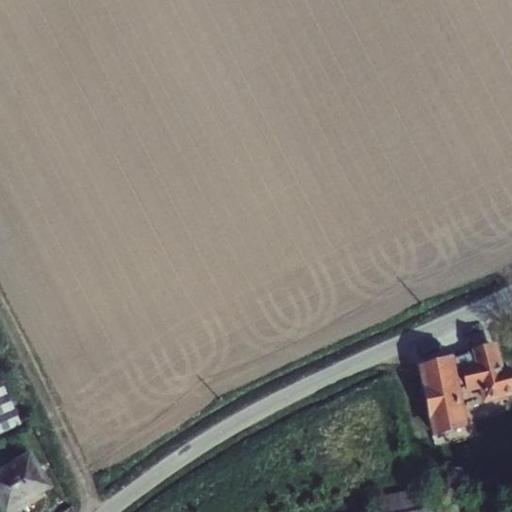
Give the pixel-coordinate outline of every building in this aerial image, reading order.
[(511,376),(502,378),(495,352),(427,366),(438,432),(472,427),(467,394),(488,391),(490,403),(511,400),(511,376)] [(0,433),(19,426),(0,379),(0,433)] [(88,460),(142,427),(124,397),(70,431),(88,460)] [(24,458),(0,473),(0,511),(19,511),(44,495),(24,458)] [(377,511),(436,511),(433,496),(376,506),(377,511)]
